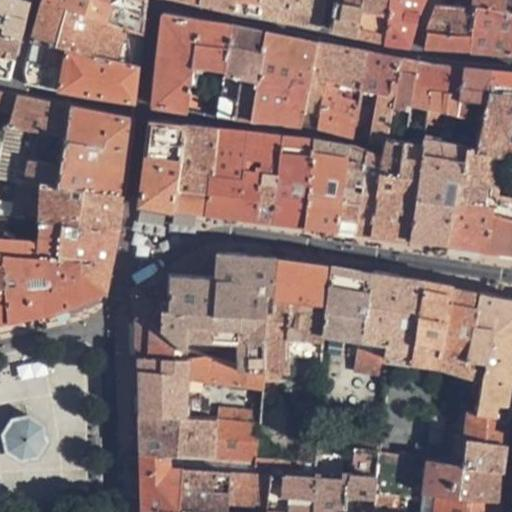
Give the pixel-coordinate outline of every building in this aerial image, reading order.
[(0,0),(0,34),(18,40),(28,0),(26,0),(0,0)] [(100,0),(43,0),(43,1),(140,34),(143,34),(144,16),(100,0)] [(145,8),(145,0),(100,0),(144,16),(145,8)] [(179,0),(194,4),(227,11),(288,22),(290,0),(179,0)] [(290,0),(288,22),(318,27),(323,0),(290,0)] [(356,34),(362,0),(336,0),(331,29),(356,34)] [(362,0),(356,34),(387,41),(395,0),(362,0)] [(410,45),(418,19),(425,0),(395,0),(387,41),(410,45)] [(511,8),(511,0),(474,0),(474,6),(511,8)] [(43,1),(31,42),(48,45),(137,63),(138,51),(140,34),(43,1)] [(472,33),(474,6),(437,5),(427,31),(472,33)] [(511,8),(474,6),(472,33),(470,51),(511,53),(511,8)] [(185,111),(192,67),(222,72),(229,24),(192,18),(163,13),(154,80),(151,106),(165,108),(185,111)] [(252,28),(229,24),(222,72),(215,116),(223,116),(234,117),(240,75),(257,78),(266,31),(252,28)] [(284,119),(299,119),(315,41),(290,36),(266,31),(257,78),(249,118),(284,119)] [(470,51),(472,33),(427,31),(424,48),(470,51)] [(0,76),(8,78),(18,40),(0,34),(0,76)] [(317,121),(353,129),(359,96),(367,52),(315,41),(299,119),(317,121)] [(135,103),(139,64),(137,63),(48,45),(40,88),(135,103)] [(385,55),(367,52),(359,96),(376,99),(370,131),(378,132),(384,133),(386,127),(387,118),(391,105),(402,59),(385,55)] [(391,105),(409,108),(410,103),(418,62),(402,59),(391,105)] [(410,103),(426,107),(453,113),(456,99),(457,94),(462,68),(434,65),(418,62),(410,103)] [(482,105),(480,119),(478,134),(475,149),(495,154),(500,144),(511,114),(511,72),(462,68),(457,94),(456,99),(464,101),(475,104),(482,105)] [(234,117),(249,118),(257,78),(240,75),(234,117)] [(63,138),(69,106),(16,96),(0,92),(0,105),(12,108),(6,127),(33,132),(63,138)] [(353,129),(370,131),(376,99),(359,96),(353,129)] [(464,101),(462,115),(473,118),(475,104),(464,101)] [(391,105),(387,118),(396,120),(413,123),(423,125),(424,120),(426,107),(410,103),(409,108),(391,105)] [(69,106),(63,138),(57,168),(53,185),(124,196),(127,166),(133,119),(69,106)] [(451,125),(453,113),(426,107),(424,120),(451,125)] [(473,118),(462,115),(460,130),(478,134),(480,119),(473,118)] [(369,235),(409,239),(420,143),(404,140),(405,132),(411,132),(413,123),(396,120),(386,127),(384,133),(383,139),(382,146),(369,235)] [(164,122),(148,122),(137,204),(148,206),(173,210),(185,123),(164,122)] [(200,123),(185,123),(173,210),(187,212),(204,214),(219,124),(200,123)] [(239,125),(219,124),(204,214),(254,220),(260,180),(245,178),(252,125),(239,125)] [(263,221),(270,222),(283,129),(268,127),(252,125),(245,178),(260,180),(254,220),(263,221)] [(33,132),(6,127),(0,141),(0,143),(0,182),(22,185),(27,162),(33,132)] [(300,131),(283,129),(270,222),(304,227),(315,132),(300,131)] [(33,132),(27,162),(57,168),(63,138),(33,132)] [(304,227),(337,231),(350,135),(315,132),(304,227)] [(361,139),(350,135),(337,231),(353,233),(369,141),(361,139)] [(409,239),(447,245),(457,146),(448,144),(421,138),(420,143),(409,239)] [(353,233),(369,235),(382,146),(374,143),(369,141),(353,233)] [(500,144),(495,154),(494,164),(511,168),(511,142),(510,147),(500,144)] [(494,164),(495,154),(475,149),(457,146),(447,245),(511,252),(511,197),(493,194),(494,164)] [(123,202),(124,196),(53,185),(57,168),(27,162),(22,185),(40,188),(37,218),(119,230),(123,202)] [(104,291),(119,230),(37,218),(37,223),(35,242),(52,312),(52,313),(104,291)] [(52,312),(35,242),(0,237),(0,296),(6,321),(52,312)] [(274,257),(216,253),(214,277),(169,276),(166,303),(161,301),(160,327),(185,350),(186,339),(225,342),(239,342),(238,366),(262,371),(274,257)] [(329,263),(274,257),(262,371),(289,368),(289,334),(322,338),(322,333),(329,263)] [(370,269),(329,263),(322,333),(358,338),(370,269)] [(423,278),(370,269),(358,338),(383,342),(380,357),(386,358),(408,359),(423,278)] [(480,412),(484,381),(490,339),(470,335),(476,292),(468,290),(453,287),(454,283),(439,281),(423,278),(408,359),(450,371),(449,377),(475,386),(467,436),(504,443),(507,417),(480,412)] [(507,417),(511,387),(511,298),(476,292),(470,335),(490,339),(484,381),(480,412),(507,417)] [(136,296),(137,316),(160,327),(161,301),(136,296)] [(137,357),(184,358),(185,351),(185,350),(160,327),(137,316),(137,357)] [(239,342),(225,342),(224,362),(238,366),(239,342)] [(181,416),(195,418),(198,382),(260,387),(262,371),(238,366),(224,362),(185,351),(184,358),(137,357),(138,414),(181,416)] [(213,410),(213,419),(257,421),(258,412),(213,410)] [(251,475),(234,474),(181,469),(181,467),(169,466),(169,456),(253,460),(257,421),(213,419),(195,418),(181,416),(138,414),(139,455),(139,459),(140,507),(160,508),(179,510),(208,511),(222,511),(260,511),(260,475),(251,475)] [(45,461),(52,457),(57,451),(59,443),(58,435),(54,428),(48,423),(40,421),(32,421),(25,425),(20,432),(18,440),(19,448),(23,455),(29,460),(37,462),(45,461)] [(368,434),(366,451),(378,452),(379,436),(368,434)] [(467,436),(458,435),(454,465),(463,466),(467,436)] [(501,472),(504,443),(467,436),(463,466),(501,472)] [(349,483),(376,486),(378,452),(366,451),(351,449),(349,483)] [(427,460),(378,452),(376,486),(375,495),(397,498),(423,501),(424,491),(427,460)] [(320,474),(313,473),(313,462),(253,460),(251,475),(260,475),(260,511),(348,511),(349,499),(349,483),(319,479),(320,474)] [(498,501),(501,472),(463,466),(454,465),(427,460),(424,491),(498,501)] [(374,511),(375,495),(376,486),(349,483),(349,499),(358,499),(357,511),(374,511)] [(423,501),(422,511),(497,511),(498,501),(424,491),(423,501)] [(396,511),(397,498),(375,495),(374,511),(396,511)]
